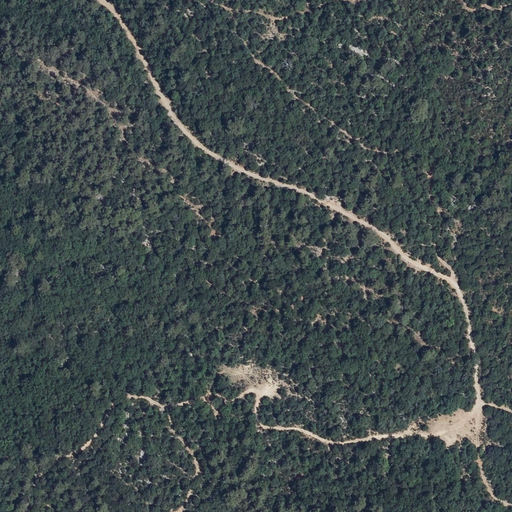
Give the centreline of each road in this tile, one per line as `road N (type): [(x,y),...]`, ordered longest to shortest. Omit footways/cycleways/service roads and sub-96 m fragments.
road 1 (track): [(479,404),(456,285),(309,191),(203,150),(159,92),(123,21),(100,0)]
road 2 (track): [(231,8),(254,57),(291,91),(359,144),(401,151),(425,173),(459,229),(437,246),(456,285)]
